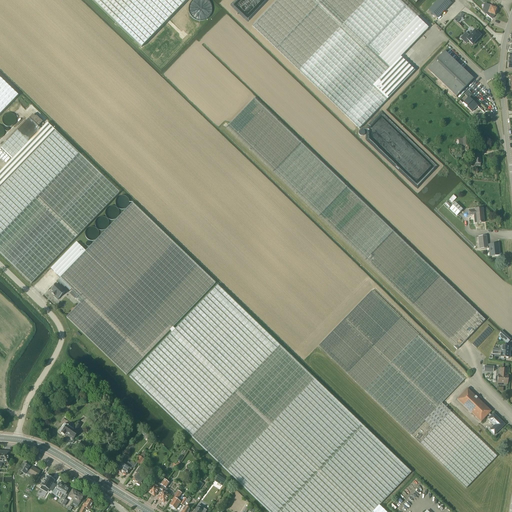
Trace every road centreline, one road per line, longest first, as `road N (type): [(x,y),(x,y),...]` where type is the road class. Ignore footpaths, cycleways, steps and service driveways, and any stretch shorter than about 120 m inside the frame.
road 1 (unclassified): [(511,181),(501,85),(511,16)]
road 2 (unclassified): [(46,309),(61,341),(25,404),(16,439)]
